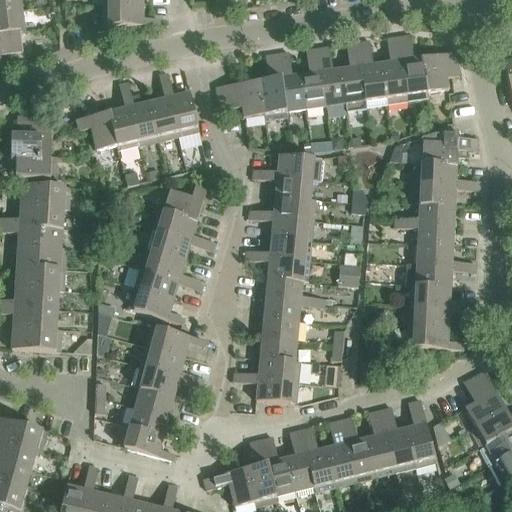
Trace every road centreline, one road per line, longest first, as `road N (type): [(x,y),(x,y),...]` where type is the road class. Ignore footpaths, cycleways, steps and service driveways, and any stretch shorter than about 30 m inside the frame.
road 1 (residential): [(211,442),(241,190),(211,139),(196,49)]
road 2 (residential): [(511,327),(497,275),(501,162),(465,5)]
road 3 (residential): [(511,351),(421,393),(211,442)]
road 4 (residential): [(211,442),(192,480),(88,457),(74,398),(0,385)]
road 5 (residential): [(196,49),(465,5)]
road 6 (residential): [(0,98),(196,49)]
